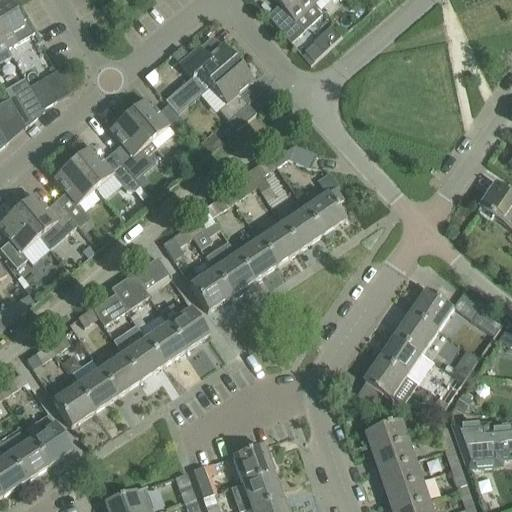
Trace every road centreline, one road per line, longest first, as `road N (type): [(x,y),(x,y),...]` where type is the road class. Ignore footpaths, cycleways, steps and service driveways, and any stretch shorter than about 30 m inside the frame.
road 1 (residential): [(0,366),(238,168)]
road 2 (residential): [(354,511),(329,435),(329,386),(343,350),(426,235)]
road 3 (residential): [(308,103),(426,235)]
road 4 (residential): [(308,103),(422,0)]
road 5 (residential): [(511,114),(426,235)]
road 6 (residential): [(113,85),(0,174)]
road 7 (residential): [(217,1),(308,103)]
road 8 (residential): [(113,85),(217,1)]
